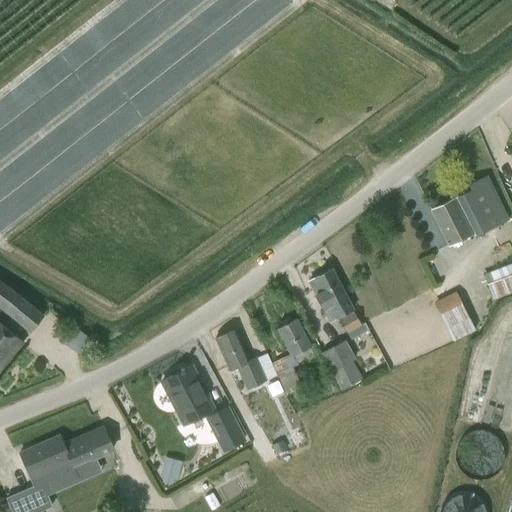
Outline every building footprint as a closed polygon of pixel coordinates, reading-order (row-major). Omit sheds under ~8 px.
[(503,230),(511,225),(498,198),(486,177),(468,186),(470,190),(454,198),(454,199),(431,210),(448,245),(472,233),(472,234),(499,223),(503,230)] [(354,309),(348,298),(347,298),(332,269),(306,281),(322,311),(328,322),(354,309)] [(493,298),(498,296),(511,290),(511,273),(487,283),(493,298)] [(18,292),(0,279),(0,310),(5,314),(28,333),(44,315),(18,292)] [(452,342),(475,331),(455,291),(434,303),(451,339),(452,342)] [(362,326),(352,311),(338,319),(346,335),(362,326)] [(302,387),(291,368),(297,365),(293,356),(310,347),(295,317),(276,328),(290,354),(271,363),(286,395),(302,387)] [(0,324),(0,369),(22,343),(0,324)] [(255,358),(250,361),(234,329),(214,339),(228,369),(236,366),(246,390),(266,381),(255,358)] [(346,340),(321,353),(341,390),(362,378),(352,360),(356,358),(346,340)] [(183,423),(213,408),(191,367),(162,382),(183,423)] [(205,418),(221,453),(246,441),(228,405),(205,418)] [(56,505),(104,483),(92,457),(112,448),(102,426),(62,444),(58,435),(19,453),(29,479),(42,474),(56,505)] [(467,480),(505,467),(491,428),(453,441),(467,480)] [(163,483),(173,485),(174,481),(177,481),(181,469),(164,464),(160,477),(165,478),(163,483)] [(438,501),(440,511),(480,511),(476,493),(438,501)]
